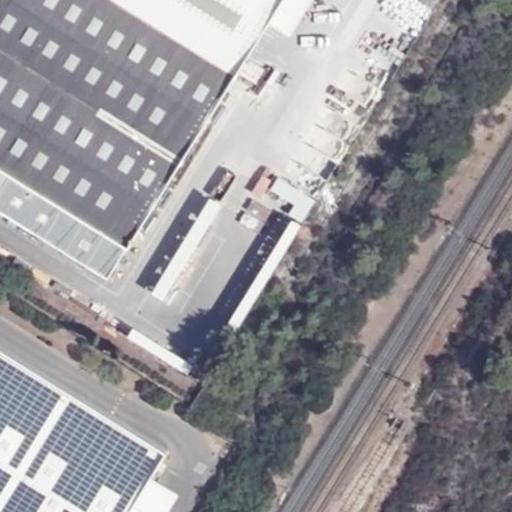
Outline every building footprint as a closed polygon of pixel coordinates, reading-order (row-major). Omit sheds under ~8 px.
[(0,0),(0,207),(107,275),(236,73),(139,13),(145,0),(0,0)] [(236,73),(268,20),(235,0),(145,0),(139,13),(236,73)] [(235,0),(268,20),(280,0),(235,0)] [(311,0),(280,0),(268,20),(290,34),(311,0)] [(115,511),(157,447),(0,348),(0,511),(115,511)]
